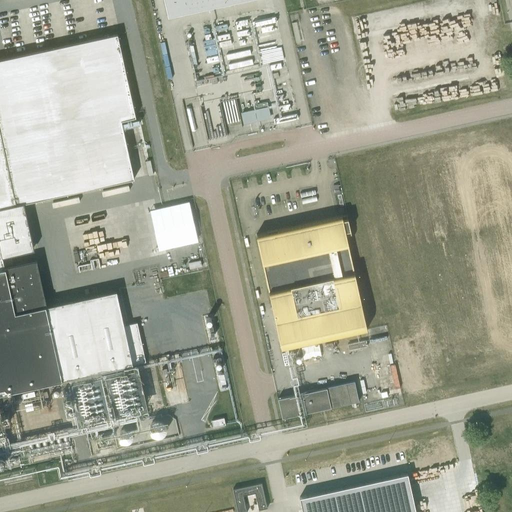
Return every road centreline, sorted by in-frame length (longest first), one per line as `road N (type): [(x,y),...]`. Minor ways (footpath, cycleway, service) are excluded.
road 1 (unclassified): [(203,179),(511,108)]
road 2 (unclassified): [(203,179),(266,445)]
road 3 (unclassified): [(266,445),(0,504)]
road 4 (unclassified): [(454,404),(266,445)]
road 5 (unknown): [(392,133),(370,89),(379,66),(475,42)]
